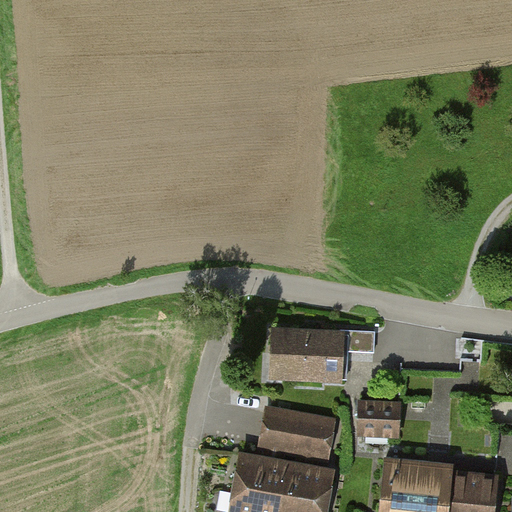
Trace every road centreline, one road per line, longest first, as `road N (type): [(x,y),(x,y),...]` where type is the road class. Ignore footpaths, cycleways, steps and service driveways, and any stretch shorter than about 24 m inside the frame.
road 1 (unclassified): [(0,324),(223,280),(511,327)]
road 2 (track): [(223,280),(184,511)]
road 3 (track): [(0,115),(16,320)]
